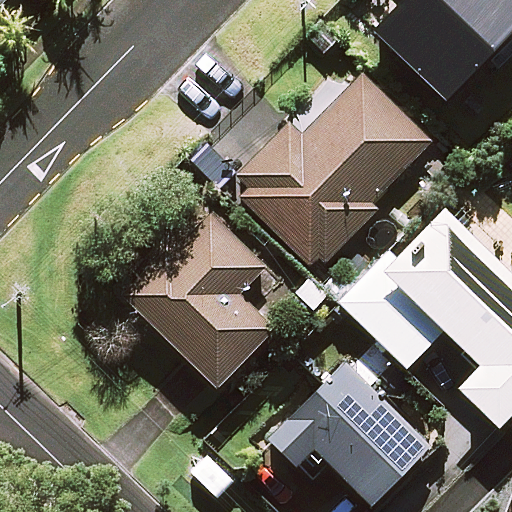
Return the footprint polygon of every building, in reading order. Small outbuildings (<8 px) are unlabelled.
[(0,0),(0,13),(13,0),(0,0)] [(511,0),(396,0),(366,31),(442,105),(501,46),(511,56),(511,0)] [(429,140),(361,75),(303,135),(290,121),(242,171),(240,197),(316,270),(380,203),(374,197),(429,140)] [(511,280),(438,207),(342,303),(405,366),(444,328),(478,362),(456,383),(496,423),(511,406),(511,280)] [(267,269),(205,208),(122,293),(215,385),(273,327),(241,295),(267,269)] [(427,443),(342,360),(268,436),(301,469),(319,451),(369,501),(427,443)]
